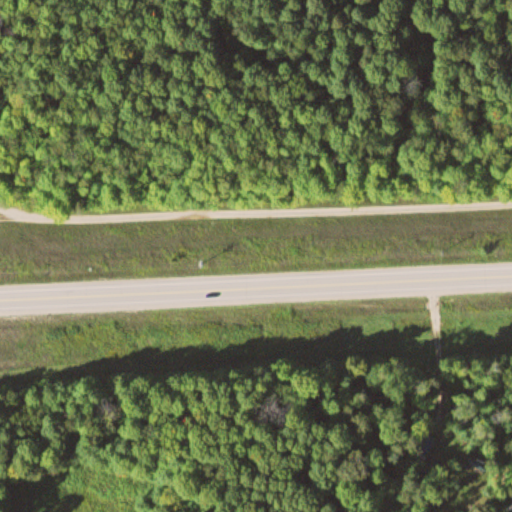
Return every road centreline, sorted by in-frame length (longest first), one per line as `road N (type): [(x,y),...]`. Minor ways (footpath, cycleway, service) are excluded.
road 1 (track): [(0,197),(57,218),(511,201)]
road 2 (tertiary): [(0,307),(511,282)]
